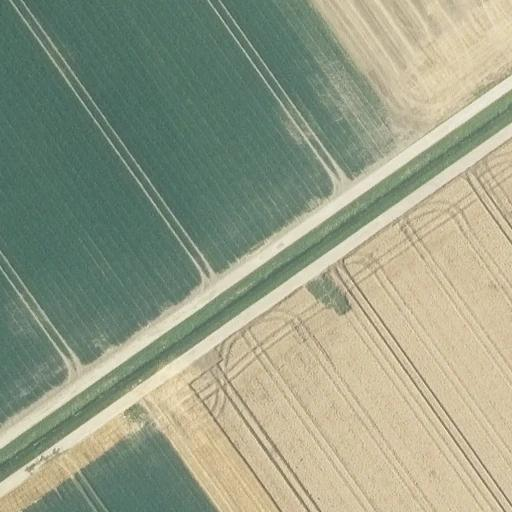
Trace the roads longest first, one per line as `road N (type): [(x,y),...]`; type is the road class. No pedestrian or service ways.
road 1 (track): [(0,441),(511,81)]
road 2 (track): [(511,130),(0,490)]
